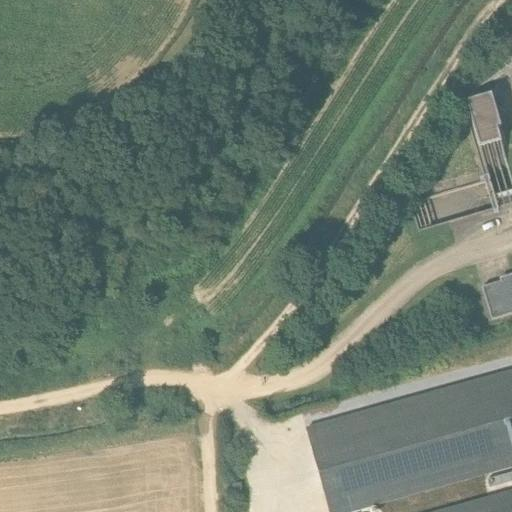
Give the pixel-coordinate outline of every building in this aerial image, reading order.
[(503,26),(498,28),(506,55),(511,53),(511,29),(504,32),(503,26)] [(490,89),(465,96),(479,143),(501,137),(496,123),(500,122),(490,89)] [(485,150),(498,193),(511,189),(511,169),(505,145),(485,150)] [(482,282),(491,315),(511,308),(511,269),(498,273),(499,277),(482,282)] [(511,511),(511,367),(305,425),(329,511),(511,511)]
